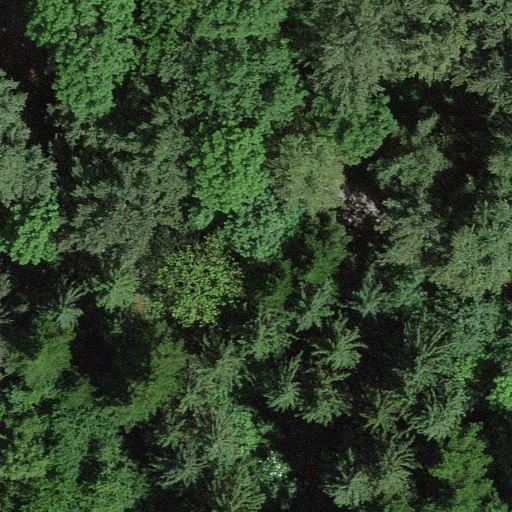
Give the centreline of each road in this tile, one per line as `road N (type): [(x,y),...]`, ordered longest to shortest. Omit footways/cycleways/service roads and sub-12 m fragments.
road 1 (unclassified): [(0,19),(200,171),(511,299)]
road 2 (track): [(0,247),(200,171)]
